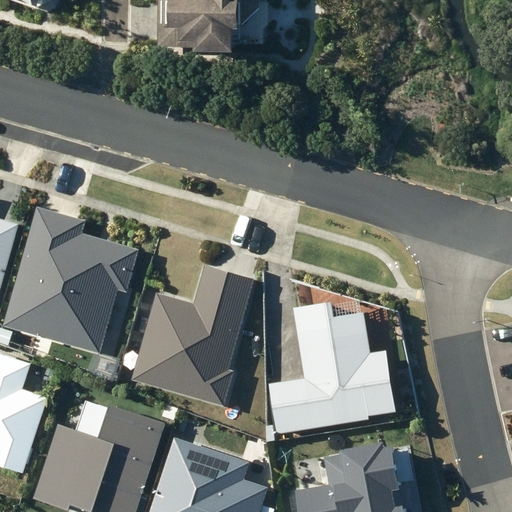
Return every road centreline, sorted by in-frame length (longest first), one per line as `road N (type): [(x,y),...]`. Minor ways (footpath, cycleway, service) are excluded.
road 1 (residential): [(0,87),(451,222)]
road 2 (residential): [(451,222),(467,352),(506,511)]
